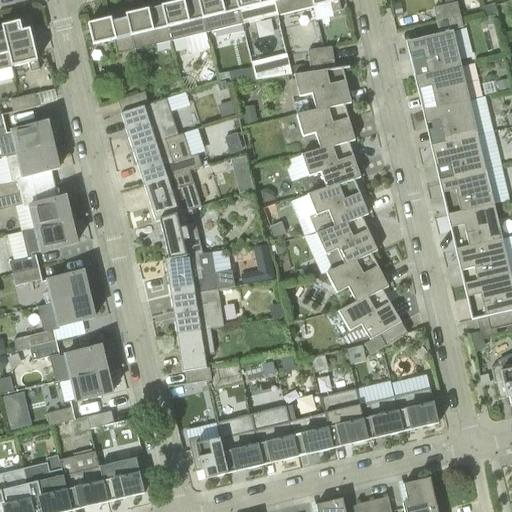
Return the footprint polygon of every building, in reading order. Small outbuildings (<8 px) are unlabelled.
[(170,43),(206,34),(198,0),(178,0),(180,3),(162,7),(170,43)] [(198,0),(206,34),(242,25),(236,0),(198,0)] [(236,0),(242,25),(278,17),(273,0),(236,0)] [(273,0),(278,17),(313,8),(310,0),(273,0)] [(310,0),(313,8),(329,4),(332,14),(341,12),(337,0),(310,0)] [(135,51),(170,43),(162,7),(161,2),(143,6),(144,12),(127,16),(135,51)] [(456,4),(433,9),(433,11),(436,22),(449,19),(452,33),(462,29),(456,4)] [(481,16),(494,13),(492,4),(479,8),(481,16)] [(117,55),(135,51),(127,16),(125,10),(107,14),(108,20),(87,25),(92,46),(114,41),(117,55)] [(439,33),(451,30),(449,19),(436,22),(439,33)] [(2,27),(12,68),(28,65),(30,74),(39,72),(29,31),(21,32),(19,23),(2,27)] [(0,71),(12,68),(2,27),(0,27),(0,71)] [(452,33),(412,42),(406,44),(414,78),(461,67),(452,33)] [(321,71),(321,62),(333,61),(331,48),(307,52),(310,73),(321,71)] [(321,71),(334,69),(333,62),(333,61),(321,62),(321,71)] [(261,62),(250,64),(254,82),(265,81),(261,62)] [(469,102),(461,67),(414,78),(422,113),(469,102)] [(337,108),(344,107),(351,105),(342,71),(349,70),(349,69),(294,77),(299,99),(312,96),(316,112),(337,108)] [(117,103),(121,115),(147,106),(144,94),(117,103)] [(13,114),(37,108),(34,96),(10,102),(13,114)] [(132,151),(165,140),(178,136),(166,100),(147,106),(121,115),(120,115),(132,151)] [(477,135),(469,102),(422,113),(430,148),(477,135)] [(258,121),(254,106),(242,108),(245,124),(258,121)] [(342,146),(348,144),(355,142),(344,107),(337,108),(316,112),(297,117),(303,139),(315,135),(320,151),(342,146)] [(17,155),(52,147),(47,124),(11,132),(12,134),(6,135),(2,116),(0,116),(0,154),(1,159),(17,155)] [(224,139),(229,156),(243,152),(237,134),(224,139)] [(438,181),(485,170),(477,135),(430,148),(438,181)] [(189,159),(173,165),(165,140),(132,151),(144,187),(193,171),(189,159)] [(348,184),(354,182),(361,180),(348,144),(342,146),(320,151),(301,157),(309,179),(321,174),(327,190),(348,184)] [(52,147),(17,155),(23,179),(58,170),(52,147)] [(159,223),(188,211),(180,188),(196,183),(193,171),(144,187),(155,224),(159,223)] [(494,206),(485,172),(439,183),(447,217),(494,206)] [(0,198),(20,194),(17,182),(0,185),(0,198)] [(355,222),(362,219),(368,217),(354,182),(348,184),(327,190),(308,197),(316,218),(328,213),(334,229),(355,222)] [(0,212),(23,207),(20,194),(0,198),(0,212)] [(35,230),(70,221),(65,198),(29,207),(35,230)] [(502,241),(494,206),(447,217),(455,252),(502,241)] [(168,260),(202,256),(192,210),(188,211),(159,223),(168,260)] [(365,259),(371,256),(377,253),(362,219),(355,222),(334,229),(316,236),(326,257),(337,252),(344,267),(365,259)] [(70,221),(35,230),(40,253),(76,245),(70,221)] [(9,232),(15,256),(28,253),(23,229),(9,232)] [(510,276),(502,241),(455,252),(463,287),(510,276)] [(170,298),(221,290),(215,254),(202,256),(168,260),(164,261),(170,298)] [(376,295),(382,292),(388,289),(371,256),(365,259),(344,267),(326,275),(337,295),(348,290),(356,305),(376,295)] [(12,275),(38,269),(35,257),(9,263),(12,275)] [(15,287),(41,281),(38,269),(12,275),(15,287)] [(233,276),(235,287),(263,282),(261,271),(233,276)] [(53,304),(88,296),(83,273),(47,282),(53,304)] [(511,312),(511,282),(510,276),(463,287),(472,322),(479,320),(511,312)] [(176,335),(210,330),(206,305),(223,303),(221,290),(170,298),(176,335)] [(379,337),(401,324),(382,292),(376,295),(356,305),(338,314),(350,333),(361,327),(370,342),(379,337)] [(88,296),(53,304),(58,328),(94,320),(88,296)] [(489,332),(511,326),(511,318),(511,314),(487,319),(489,332)] [(401,324),(379,337),(382,350),(386,348),(407,335),(401,324)] [(184,373),(206,370),(204,357),(214,355),(210,330),(176,335),(182,373),(184,373)] [(30,350),(56,344),(53,332),(15,341),(18,352),(30,349),(30,350)] [(371,357),(382,350),(379,337),(370,342),(364,345),(371,357)] [(33,362),(59,356),(56,344),(30,350),(33,362)] [(70,379),(106,371),(100,348),(65,356),(70,379)] [(317,374),(331,370),(327,355),(313,359),(317,374)] [(511,408),(511,407),(511,356),(503,358),(495,363),(496,368),(491,370),(499,402),(509,399),(511,408)] [(205,383),(211,382),(209,369),(206,370),(184,373),(186,386),(205,383)] [(106,371),(70,379),(76,403),(112,394),(106,371)] [(10,378),(0,380),(0,394),(0,395),(13,392),(10,378)] [(394,399),(403,434),(438,425),(430,390),(394,399)] [(26,391),(6,394),(12,427),(32,423),(26,391)] [(380,439),(403,434),(394,399),(359,407),(368,442),(369,442),(367,436),(378,433),(380,439)] [(345,447),(368,442),(359,407),(324,415),(333,450),(334,450),(332,444),(343,442),(345,447)] [(275,464),(298,458),(289,423),(285,408),(250,417),(263,467),(263,466),(262,461),(273,458),(275,464)] [(48,427),(75,421),(72,409),(45,415),(48,427)] [(89,431),(114,425),(111,412),(87,418),(89,431)] [(310,456),(333,450),(324,415),(289,423),(298,458),(299,458),(297,452),(308,450),(310,456)] [(239,472),(263,467),(250,417),(215,425),(218,440),(228,475),(227,469),(238,466),(239,472)] [(205,480),(228,475),(218,440),(199,444),(198,438),(187,441),(195,473),(202,471),(205,480)] [(83,509),(108,503),(99,468),(95,453),(59,461),(62,477),(71,506),(82,503),(83,509)] [(99,468),(108,503),(144,495),(136,459),(99,468)] [(71,511),(72,511),(71,506),(62,477),(26,485),(33,511),(45,511),(71,511)] [(437,511),(429,479),(403,486),(407,503),(402,504),(403,511),(437,511)] [(33,511),(26,485),(0,491),(0,511),(33,511)] [(374,511),(390,511),(387,498),(372,502),(374,511)] [(344,511),(342,500),(315,506),(316,511),(344,511)] [(357,511),(374,511),(372,502),(356,506),(357,511)]
